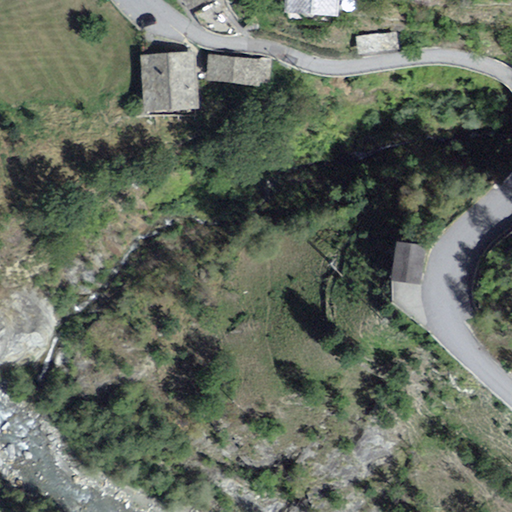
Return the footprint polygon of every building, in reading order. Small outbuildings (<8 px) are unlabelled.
[(335,0),(288,0),(288,10),(334,13),(335,0)] [(394,34),(359,38),(360,51),(395,47),(394,34)] [(192,56),(145,58),(148,108),(195,105),(192,56)] [(267,62),(210,57),(208,78),(266,83),(267,62)] [(417,282),(422,250),(400,246),(395,278),(417,282)]
